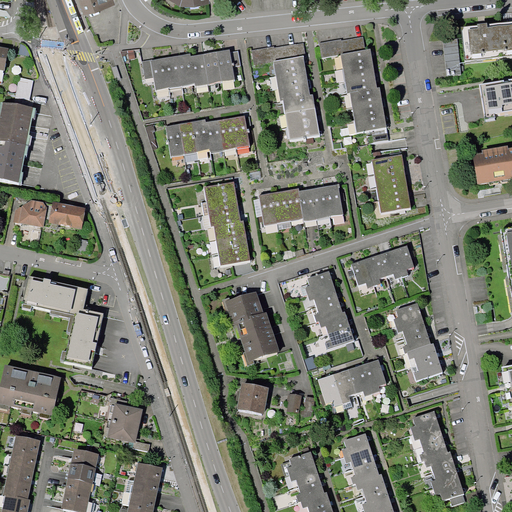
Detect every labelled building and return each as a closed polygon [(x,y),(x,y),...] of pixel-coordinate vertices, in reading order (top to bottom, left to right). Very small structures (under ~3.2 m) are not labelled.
[(111,5),(109,0),(79,0),(84,13),(111,5)] [(511,22),(461,28),(464,60),(511,54),(511,22)] [(24,28),(20,33),(27,38),(30,34),(24,28)] [(456,40),(443,41),(447,74),(460,72),(456,40)] [(302,45),(273,51),(275,64),(275,65),(302,60),(305,60),(302,45)] [(253,68),(275,64),(273,51),(272,49),(250,53),(253,68)] [(343,58),(345,71),(372,66),(370,53),(343,58)] [(221,87),(234,84),(229,54),(216,57),(221,87)] [(208,89),(221,87),(216,57),(203,59),(208,89)] [(181,91),(194,88),(190,61),(189,58),(176,60),(181,91)] [(195,91),(208,89),(203,59),(190,61),(194,88),(195,91)] [(168,93),(181,91),(176,60),(163,63),(168,93)] [(275,65),(278,78),(305,74),(302,60),(275,65)] [(155,95),(168,93),(163,63),(150,65),(155,95)] [(345,71),(348,84),(375,80),(372,66),(345,71)] [(278,78),(280,92),(307,87),(305,74),(278,78)] [(3,106),(0,122),(0,142),(26,147),(33,112),(31,111),(33,102),(29,101),(33,81),(19,78),(13,108),(3,106)] [(348,84),(350,98),(353,97),(377,93),(375,80),(348,84)] [(511,82),(484,87),(488,113),(511,108),(511,82)] [(280,92),(282,105),(285,104),(309,100),(307,87),(280,92)] [(353,97),(355,110),(382,105),(380,92),(377,93),(353,97)] [(285,104),(288,117),(315,113),(312,99),(309,100),(285,104)] [(355,110),(357,123),(384,118),(382,105),(355,110)] [(288,117),(290,131),(317,126),(315,113),(288,117)] [(357,123),(360,137),(387,132),(384,118),(357,123)] [(236,153),(249,150),(244,120),(231,123),(236,153)] [(223,155),(236,153),(231,123),(218,125),(223,155)] [(197,157),(210,154),(205,127),(204,124),(191,127),(197,157)] [(210,157),(223,155),(218,125),(205,127),(210,154),(210,157)] [(290,131),(292,144),(319,139),(317,126),(290,131)] [(184,159),(197,157),(191,127),(178,129),(184,159)] [(171,161),(184,159),(178,129),(165,131),(171,161)] [(0,180),(19,184),(26,147),(0,142),(0,180)] [(511,151),(471,158),(476,186),(511,179),(511,151)] [(374,164),(376,177),(403,172),(401,159),(374,164)] [(376,177),(379,189),(405,185),(403,172),(376,177)] [(205,189),(207,203),(234,198),(232,185),(205,189)] [(379,189),(381,202),(408,197),(405,185),(379,189)] [(329,219),(342,216),(336,186),(323,189),(329,219)] [(316,221),(329,219),(323,189),(310,191),(316,221)] [(289,223),(302,220),(297,193),(297,190),(284,193),(289,223)] [(303,224),(316,221),(310,191),(297,193),(302,220),(303,224)] [(276,225),(289,223),(284,193),(271,195),(276,225)] [(263,227),(276,225),(271,195),(258,197),(263,227)] [(381,202),(383,215),(410,210),(408,197),(381,202)] [(207,203),(209,216),(236,211),(234,198),(207,203)] [(39,205),(27,203),(18,210),(15,225),(40,230),(40,228),(45,206),(43,206),(44,203),(39,203),(39,205)] [(79,231),(82,213),(45,206),(40,228),(55,231),(56,226),(79,231)] [(209,216),(212,229),(215,228),(239,224),(236,211),(209,216)] [(215,228),(217,242),(244,237),(242,224),(239,224),(215,228)] [(511,230),(500,232),(511,301),(511,230)] [(217,242),(219,255),(246,250),(244,237),(217,242)] [(80,242),(77,252),(85,253),(87,244),(80,242)] [(400,274),(414,270),(407,248),(393,252),(400,274)] [(219,255),(222,268),(249,263),(246,250),(219,255)] [(386,279),(400,274),(393,252),(378,257),(386,279)] [(372,283),(386,279),(378,257),(364,261),(372,283)] [(357,288),(372,283),(364,261),(350,266),(357,288)] [(307,280),(311,294),(333,287),(328,273),(307,280)] [(21,307),(74,319),(64,365),(91,371),(103,317),(83,313),(87,293),(27,280),(21,307)] [(311,294),(316,308),(337,301),(333,287),(311,294)] [(264,317),(261,318),(253,296),(225,305),(233,328),(237,327),(249,364),(276,355),(264,317)] [(316,308),(320,322),(322,322),(342,315),(337,301),(316,308)] [(396,312),(400,326),(422,319),(417,305),(396,312)] [(322,322),(327,336),(349,329),(344,315),(342,315),(322,322)] [(400,326),(405,340),(426,333),(422,319),(400,326)] [(327,336),(332,350),(353,343),(349,329),(327,336)] [(405,340),(409,354),(411,354),(431,347),(426,333),(405,340)] [(411,354),(416,368),(437,361),(433,347),(431,347),(411,354)] [(416,368),(420,382),(442,375),(437,361),(416,368)] [(380,393),(378,389),(385,386),(378,363),(363,367),(372,396),(380,393)] [(364,399),(372,396),(363,367),(347,372),(355,396),(362,394),(364,399)] [(59,383),(4,371),(0,387),(0,406),(51,418),(59,383)] [(511,409),(511,371),(503,373),(510,410),(511,409)] [(352,408),(348,398),(355,396),(347,372),(332,377),(342,406),(343,411),(352,408)] [(334,409),(342,406),(332,377),(317,382),(325,406),(332,404),(334,409)] [(265,391),(242,387),(237,412),(261,416),(265,391)] [(286,403),(288,403),(286,414),(297,415),(296,420),(301,420),(301,418),(311,417),(313,400),(305,399),(303,411),(298,410),(300,398),(287,396),(286,403)] [(136,428),(139,413),(124,410),(126,402),(110,399),(108,406),(115,408),(111,423),(136,428)] [(412,421),(417,435),(439,428),(434,414),(412,421)] [(133,443),(136,428),(111,423),(108,438),(132,444),(131,450),(147,453),(148,446),(133,443)] [(417,435),(421,448),(443,441),(439,428),(417,435)] [(343,443),(348,457),(370,450),(365,436),(343,443)] [(16,438),(13,453),(34,458),(37,443),(16,438)] [(421,448),(426,462),(428,461),(448,455),(443,441),(421,448)] [(348,457),(352,471),(374,464),(370,450),(348,457)] [(92,472),(96,457),(75,452),(71,467),(92,472)] [(13,453),(10,468),(31,472),(34,458),(13,453)] [(315,468),(310,454),(288,462),(289,464),(281,466),(285,478),(293,475),(315,468)] [(428,461),(433,475),(455,468),(450,454),(448,455),(428,461)] [(352,471),(357,485),(359,484),(379,478),(374,464),(352,471)] [(139,466),(135,481),(156,486),(160,471),(139,466)] [(89,486),(92,472),(71,467),(68,482),(89,486)] [(10,468),(7,483),(28,487),(31,472),(10,468)] [(293,475),(297,489),(319,482),(315,468),(293,475)] [(433,475),(437,489),(459,482),(455,468),(433,475)] [(359,484),(364,498),(386,491),(381,477),(379,478),(359,484)] [(135,481),(132,496),(153,500),(156,486),(135,481)] [(86,501),(89,486),(68,482),(65,497),(86,501)] [(297,489),(302,503),(304,502),(324,496),(319,482),(297,489)] [(452,508),(465,503),(463,497),(464,496),(459,482),(437,489),(442,503),(450,501),(452,508)] [(7,483),(4,498),(6,499),(25,502),(28,487),(7,483)] [(364,498),(368,511),(390,505),(386,491),(364,498)] [(304,502),(307,511),(321,511),(331,509),(326,495),(324,496),(304,502)] [(132,496),(129,511),(135,511),(150,511),(153,500),(132,496)] [(63,511),(83,511),(86,501),(65,497),(62,511),(63,511)] [(6,499),(3,511),(25,511),(27,503),(25,502),(6,499)]
